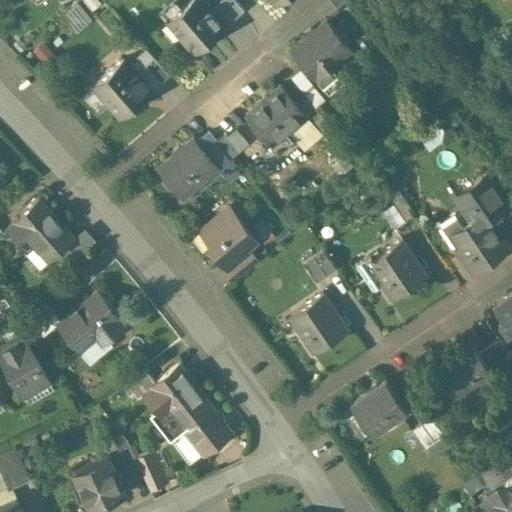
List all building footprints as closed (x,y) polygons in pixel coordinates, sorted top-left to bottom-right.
[(212,8),(204,0),(188,0),(166,19),(194,52),(226,24),(212,8)] [(243,9),(235,0),(219,0),(220,1),(234,17),(243,9)] [(234,17),(220,1),(212,8),(226,24),(234,17)] [(326,17),(289,48),(314,77),(316,76),(314,74),(329,61),(348,45),(350,47),(351,46),(326,17)] [(511,62),(511,40),(502,49),(511,62)] [(169,74),(154,56),(145,64),(161,82),(169,74)] [(123,57),(92,85),(120,117),(151,89),(123,57)] [(329,61),(314,74),(316,76),(314,77),(322,86),(337,73),(338,72),(329,61)] [(337,73),(322,86),(328,92),(343,80),(337,73)] [(281,83),(245,115),(270,144),(271,143),(269,140),(285,127),(303,111),(305,113),(306,112),(296,101),(281,83)] [(332,124),(305,93),(296,101),(306,112),(323,131),(332,124)] [(248,142),(235,127),(226,134),(239,150),(248,142)] [(285,127),(269,140),(271,143),(270,144),(277,152),(294,138),(285,127)] [(215,139),(208,130),(199,138),(228,173),(237,166),(229,157),(215,139)] [(224,132),(215,139),(229,157),(239,150),(226,134),(224,132)] [(194,136),(158,167),(183,196),(219,164),(194,136)] [(344,155),(333,164),(340,173),(351,164),(344,155)] [(485,173),(454,195),(471,218),(483,210),(487,216),(506,203),(485,173)] [(415,213),(401,194),(392,201),(405,220),(415,213)] [(38,196),(14,219),(14,220),(6,227),(22,243),(29,237),(49,259),(75,235),(38,196)] [(230,207),(214,221),(212,220),(200,230),(211,242),(209,243),(219,256),(223,253),(231,262),(232,263),(249,249),(246,245),(255,237),(230,207)] [(471,218),(465,222),(458,213),(454,212),(439,222),(439,227),(451,246),(456,246),(460,244),(466,253),(464,254),(474,270),(508,247),(487,216),(483,210),(471,218)] [(372,257),(370,259),(384,280),(383,281),(392,297),(426,274),(401,237),(372,257)] [(335,267),(322,248),(303,261),(316,280),(335,267)] [(249,249),(232,263),(231,262),(224,268),(233,279),(257,259),(249,249)] [(370,254),(356,263),(373,288),(382,282),(383,281),(382,281),(384,280),(370,259),(372,257),(370,254)] [(60,319),(56,322),(78,348),(102,329),(109,338),(126,324),(119,315),(120,314),(99,287),(60,319)] [(511,289),(494,302),(511,328),(511,289)] [(322,291),(291,313),(306,333),(304,335),(314,350),(348,326),(322,291)] [(44,300),(27,316),(42,333),(56,322),(60,319),(44,300)] [(22,333),(0,345),(0,352),(23,392),(48,378),(22,333)] [(499,337),(479,350),(492,369),(511,356),(499,337)] [(471,339),(436,363),(457,393),(492,369),(471,339)] [(154,381),(142,390),(143,392),(157,409),(157,410),(165,403),(182,425),(184,426),(211,405),(178,362),(154,381)] [(143,367),(125,381),(132,390),(137,397),(143,392),(142,390),(154,381),(150,376),(143,367)] [(386,376),(351,400),(360,413),(372,430),(407,405),(386,376)] [(182,425),(165,403),(157,410),(157,409),(153,412),(170,434),(182,425)] [(211,405),(184,426),(203,451),(231,430),(211,405)] [(360,413),(349,421),(361,437),(372,430),(360,413)] [(430,414),(412,427),(425,445),(443,432),(430,414)] [(127,438),(122,432),(112,421),(106,425),(112,436),(127,470),(139,465),(136,458),(127,438)] [(35,436),(24,441),(30,452),(40,447),(35,436)] [(14,444),(0,450),(0,468),(9,487),(30,478),(14,444)] [(164,481),(156,462),(151,451),(136,458),(139,465),(141,469),(149,488),(164,481)] [(108,455),(74,470),(90,505),(124,491),(108,455)] [(511,455),(494,466),(505,486),(511,482),(511,455)] [(494,466),(481,475),(492,493),(505,486),(494,466)] [(22,511),(15,496),(0,502),(0,511),(22,511)] [(511,511),(511,498),(511,496),(482,511),(511,511)]
